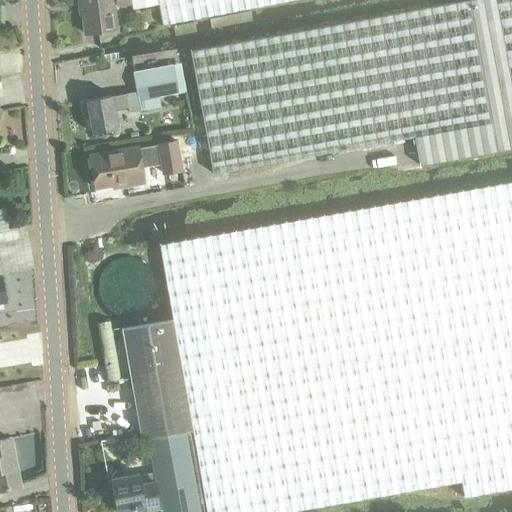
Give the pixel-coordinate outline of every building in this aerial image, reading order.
[(114,6),(131,4),(129,0),(81,0),(86,35),(117,31),(114,6)] [(129,0),(131,4),(132,9),(157,5),(161,25),(187,20),(287,0),(129,0)] [(414,137),(418,164),(419,166),(495,151),(511,147),(511,0),(469,0),(189,51),(212,173),(414,137)] [(110,94),(85,99),(92,133),(117,128),(113,109),(127,107),(128,112),(139,109),(137,99),(186,90),(181,64),(173,65),(133,72),(136,90),(124,92),(110,95),(110,94)] [(181,170),(181,169),(177,141),(155,145),(155,146),(139,148),(138,147),(88,156),(94,189),(123,184),(123,186),(144,183),(140,165),(159,162),(161,173),(181,170)] [(171,318),(120,327),(140,439),(147,438),(185,431),(199,511),(281,511),(460,481),(463,496),(511,487),(511,181),(159,244),(171,318)] [(0,226),(9,224),(5,203),(0,204),(0,226)] [(159,284),(158,278),(156,272),(153,266),(150,262),(145,257),(139,254),(134,253),(129,252),(123,252),(115,254),(110,257),(105,261),(101,266),(98,271),(96,277),(95,283),(96,289),(97,295),(100,301),(104,306),(109,310),(115,313),(122,315),(126,315),(132,315),(138,313),(145,310),(149,306),(154,301),(156,296),(158,291),(159,284)] [(153,472),(112,480),(118,511),(142,507),(143,511),(144,511),(160,509),(160,511),(199,511),(185,431),(147,438),(153,472)] [(0,488),(19,485),(10,437),(0,439),(0,488)]
